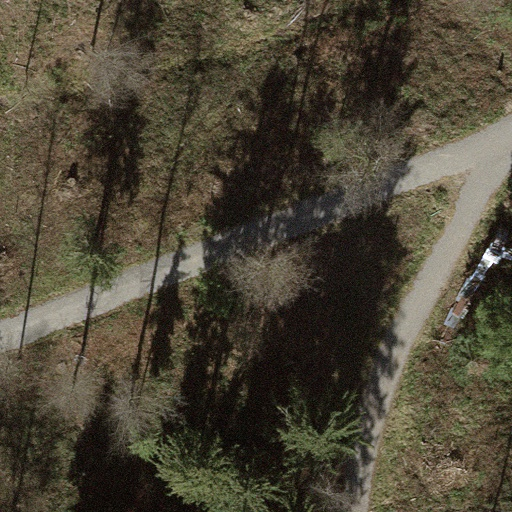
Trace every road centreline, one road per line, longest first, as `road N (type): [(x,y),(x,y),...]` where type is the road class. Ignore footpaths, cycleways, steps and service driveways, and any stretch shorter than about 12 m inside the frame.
road 1 (track): [(511,123),(494,139),(0,336)]
road 2 (track): [(494,139),(398,328),(351,511)]
